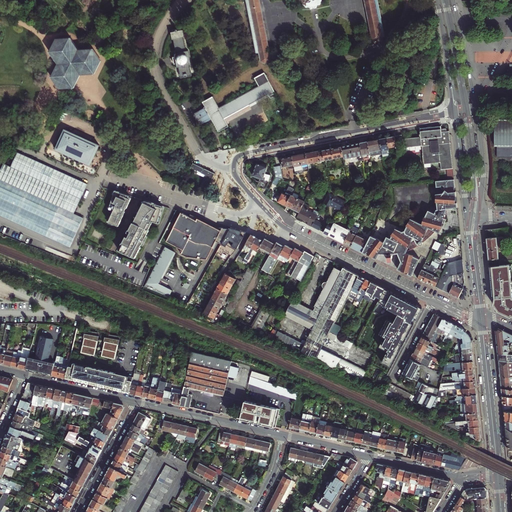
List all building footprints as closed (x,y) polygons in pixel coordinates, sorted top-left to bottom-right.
[(246,0),(257,54),(260,53),(262,61),(265,63),(269,62),(271,59),(259,0),(364,0),(372,41),(375,43),(379,43),(381,39),(386,38),(378,0),(246,0)] [(322,0),(299,0),(306,7),(309,7),(311,9),(314,8),(317,8),(317,5),(321,4),(322,0)] [(179,67),(181,77),(193,75),(191,64),(192,63),(189,50),(188,50),(185,36),(186,36),(184,29),(183,29),(183,27),(172,29),(172,31),(171,31),(173,39),(174,39),(176,52),(175,53),(176,56),(174,56),(174,58),(173,58),(173,60),(173,61),(175,61),(175,63),(177,63),(178,67),(179,67)] [(72,37),(57,38),(50,51),(57,63),(51,76),(59,89),(74,88),(80,75),(96,74),(102,61),(94,48),(80,49),(72,37)] [(225,117),(247,105),(269,93),(271,98),(277,95),(264,72),(254,78),(259,86),(220,107),(213,96),(203,101),(206,107),(203,108),(204,110),(195,115),(200,124),(212,118),(218,132),(229,126),(227,123),(225,117)] [(249,109),(247,105),(225,117),(227,123),(230,122),(229,120),(249,109)] [(511,120),(495,120),(495,145),(497,146),(497,158),(511,157),(511,120)] [(454,169),(450,131),(446,131),(446,128),(441,129),(440,126),(435,127),(420,128),(420,134),(419,134),(419,136),(420,136),(420,137),(401,139),(402,147),(421,145),(423,165),(440,163),(441,170),(447,170),(454,169)] [(100,144),(64,129),(55,150),(90,166),(93,159),(100,144)] [(391,136),(387,137),(390,149),(397,148),(395,136),(391,136)] [(390,149),(387,137),(384,138),(380,139),(383,155),(383,157),(391,155),(390,149)] [(383,155),(380,139),(373,140),(367,141),(369,152),(370,154),(370,156),(370,157),(383,155)] [(364,142),(360,143),(362,155),(370,154),(369,152),(367,141),(364,142)] [(362,155),(360,143),(350,145),(342,146),(343,156),(344,159),(353,157),(362,155)] [(343,156),(342,146),(331,148),(323,150),(325,159),(343,156)] [(82,182),(12,150),(6,165),(0,162),(0,215),(65,245),(78,215),(69,211),(82,182)] [(308,163),(310,163),(325,160),(325,159),(323,150),(314,152),(306,153),(308,163)] [(304,171),(309,170),(309,168),(308,163),(306,153),(299,154),(292,156),(294,164),(294,166),(296,175),(304,173),(304,171)] [(294,164),(292,156),(284,157),(281,158),(283,166),(294,164)] [(353,157),(344,159),(345,167),(347,167),(347,162),(354,160),(353,157)] [(193,163),(190,170),(204,177),(199,188),(207,191),(211,182),(212,183),(214,178),(213,178),(215,173),(196,165),(193,163)] [(270,174),(265,173),(267,166),(266,166),(265,164),(262,163),(260,164),(259,163),(257,163),(253,175),(257,177),(257,178),(260,179),(258,186),(266,189),(270,174)] [(281,166),(274,167),(276,177),(280,178),(284,179),(281,166)] [(455,177),(454,169),(447,170),(448,181),(455,180),(455,177)] [(384,240),(371,234),(368,240),(363,251),(377,258),(380,253),(383,253),(388,253),(388,258),(389,259),(390,259),(391,259),(392,258),(392,256),(393,256),(393,254),(391,254),(391,253),(398,252),(400,260),(397,267),(405,272),(411,275),(419,257),(406,251),(406,250),(415,248),(422,245),(430,240),(436,233),(440,236),(447,221),(445,221),(445,219),(446,218),(446,216),(448,216),(447,209),(458,208),(457,198),(455,180),(448,181),(435,181),(436,188),(440,187),(441,189),(445,191),(443,194),(435,194),(437,210),(434,215),(428,212),(422,225),(411,219),(405,231),(402,232),(395,229),(391,239),(391,242),(384,240)] [(281,202),(287,205),(291,197),(292,194),(293,192),(295,188),(290,185),(286,193),(283,192),(279,201),(281,202)] [(108,206),(107,211),(112,212),(107,222),(106,224),(110,226),(111,224),(118,227),(125,212),(124,212),(125,209),(126,209),(130,199),(128,198),(128,196),(119,193),(115,191),(114,192),(113,192),(111,195),(113,196),(110,207),(108,206)] [(290,207),(293,208),(298,198),(300,195),(293,192),(292,194),(291,197),(287,205),(290,207)] [(328,193),(324,202),(331,206),(332,205),(334,206),(341,210),(345,201),(328,193)] [(305,201),(298,198),(293,208),(296,210),(300,212),(304,203),(305,201)] [(151,203),(144,201),(143,203),(141,202),(136,212),(138,213),(133,223),(132,223),(131,226),(130,225),(126,233),(128,234),(126,237),(124,239),(118,251),(120,252),(119,253),(123,255),(124,254),(135,259),(140,248),(141,246),(143,246),(147,237),(146,236),(149,231),(148,230),(152,222),(158,224),(163,209),(161,208),(161,206),(154,204),(154,203),(152,202),(151,203)] [(300,212),(298,216),(306,220),(307,218),(308,219),(310,220),(308,224),(312,226),(315,219),(318,215),(308,210),(310,206),(304,203),(300,212)] [(188,217),(180,213),(166,242),(182,250),(181,254),(186,257),(206,259),(215,241),(222,244),(230,228),(219,228),(207,226),(207,223),(205,223),(203,223),(203,221),(191,215),(189,214),(188,217)] [(323,223),(315,219),(312,226),(317,228),(320,230),(323,223)] [(330,221),(325,232),(341,240),(345,242),(353,226),(350,224),(348,229),(330,221)] [(353,226),(345,242),(349,244),(352,245),(357,235),(359,232),(353,229),(354,227),(353,226)] [(231,227),(230,228),(222,244),(217,253),(221,256),(223,253),(231,256),(238,247),(246,232),(240,230),(238,235),(236,234),(234,232),(236,229),(231,227)] [(256,236),(251,234),(243,250),(241,252),(247,255),(249,252),(257,237),(256,236)] [(357,235),(352,245),(359,249),(363,251),(368,240),(357,235)] [(255,256),(260,248),(264,241),(261,239),(257,237),(249,252),(255,256)] [(498,252),(498,250),(497,237),(487,238),(488,247),(488,254),(498,252)] [(264,241),(260,248),(262,249),(263,248),(271,253),(276,244),(275,243),(268,240),(265,238),(264,241)] [(277,242),(276,244),(271,253),(261,270),(269,274),(278,259),(280,255),(285,246),(282,245),(277,242)] [(138,265),(84,243),(76,261),(140,286),(148,269),(144,267),(138,265)] [(282,258),(287,261),(290,256),(294,249),(291,247),(285,244),(285,246),(280,255),(278,259),(281,260),(282,258)] [(438,253),(441,247),(435,244),(432,250),(438,253)] [(165,246),(145,287),(169,297),(173,290),(162,284),(163,281),(161,280),(177,252),(165,246)] [(295,247),(294,249),(290,256),(292,257),(299,260),(303,252),(302,251),(298,249),(295,247)] [(298,261),(291,275),(302,281),(312,262),(311,262),(314,255),(311,254),(304,250),(303,252),(299,260),(298,261)] [(294,259),(287,275),(290,277),(291,275),(298,261),(294,259)] [(449,276),(452,275),(464,272),(463,270),(462,260),(448,263),(449,276)] [(430,284),(436,273),(440,264),(434,262),(431,268),(424,281),(428,283),(430,284)] [(448,263),(436,287),(444,291),(449,294),(454,284),(453,284),(453,280),(452,275),(449,276),(448,263)] [(511,287),(510,264),(490,266),(491,278),(493,304),(495,307),(499,312),(511,317),(511,287)] [(431,268),(425,265),(418,278),(421,280),(424,281),(431,268)] [(249,267),(243,278),(243,280),(241,282),(239,287),(236,292),(234,297),(231,302),(228,307),(226,312),(223,317),(222,319),(228,322),(256,271),(249,267)] [(343,269),(337,267),(336,268),(334,267),(327,282),(325,282),(324,283),(322,284),(322,285),(323,287),(324,288),(314,306),(315,307),(313,310),(292,300),(284,315),(313,329),(305,344),(277,329),(271,340),(316,360),(343,372),(363,382),(369,371),(322,348),(325,342),(329,344),(332,338),(336,340),(338,336),(337,335),(331,332),(335,324),(351,292),(359,275),(357,274),(344,268),(343,269)] [(224,276),(222,278),(228,281),(231,276),(225,273),(224,276)] [(436,273),(430,284),(433,285),(435,287),(440,276),(437,274),(437,273),(436,273)] [(356,299),(359,292),(366,279),(363,277),(359,275),(351,292),(354,293),(352,296),(354,297),(353,298),(356,300),(356,299)] [(235,282),(236,279),(231,276),(228,281),(233,284),(235,282)] [(366,279),(359,292),(362,294),(359,301),(358,302),(361,303),(364,297),(372,282),(370,281),(366,279)] [(371,300),(372,297),(378,285),(376,284),(372,282),(364,297),(371,300)] [(219,286),(217,288),(223,291),(228,294),(230,291),(231,289),(225,286),(220,283),(219,286)] [(460,287),(454,284),(449,294),(455,296),(458,298),(463,289),(460,287)] [(378,285),(372,297),(374,298),(375,296),(380,299),(385,289),(383,288),(378,285)] [(223,291),(217,288),(216,291),(214,293),(220,296),(223,291)] [(404,298),(385,289),(380,299),(379,301),(385,304),(384,306),(399,313),(395,322),(388,318),(380,333),(387,337),(384,342),(383,341),(380,346),(388,350),(382,362),(392,367),(405,343),(415,324),(412,322),(414,317),(417,319),(423,308),(404,298)] [(220,296),(214,293),(213,296),(212,298),(217,301),(220,296)] [(215,306),(209,303),(208,305),(206,308),(212,311),(215,306)] [(205,312),(203,315),(209,317),(212,311),(206,308),(205,312)] [(271,312),(263,308),(250,331),(259,335),(271,312)] [(212,311),(209,317),(220,323),(222,319),(223,317),(220,316),(219,315),(217,314),(212,311)] [(434,313),(422,336),(431,341),(435,334),(443,318),(441,317),(434,313)] [(444,331),(449,321),(446,319),(443,318),(435,334),(437,336),(441,328),(444,331)] [(452,322),(449,321),(444,331),(445,331),(444,334),(446,335),(443,340),(445,342),(447,337),(448,336),(454,324),(452,322)] [(341,327),(335,324),(331,332),(337,335),(341,327)] [(458,326),(454,324),(448,336),(452,338),(453,336),(454,336),(455,336),(460,326),(458,326)] [(461,338),(465,330),(462,328),(460,326),(455,336),(456,337),(456,336),(458,337),(461,338)] [(498,350),(498,354),(508,354),(507,351),(509,351),(508,344),(504,345),(504,342),(511,343),(511,345),(511,334),(499,328),(496,330),(497,338),(497,345),(498,350)] [(98,332),(86,330),(84,338),(85,338),(82,352),(95,355),(99,336),(97,335),(98,332)] [(459,341),(458,343),(471,342),(471,341),(470,337),(468,334),(465,330),(461,338),(459,341)] [(118,335),(110,333),(109,337),(105,337),(104,341),(105,341),(102,356),(115,359),(120,339),(117,339),(118,335)] [(54,338),(41,335),(36,357),(49,360),(54,338)] [(442,347),(431,341),(422,336),(420,339),(419,341),(440,352),(442,347)] [(440,352),(419,341),(417,345),(416,348),(425,352),(427,349),(430,351),(431,351),(431,352),(441,357),(442,355),(443,353),(440,352)] [(23,349),(22,350),(19,367),(23,368),(26,369),(29,356),(32,345),(29,345),(27,351),(25,350),(27,344),(24,344),(23,349)] [(6,354),(4,364),(10,365),(16,367),(19,367),(22,350),(23,349),(20,348),(20,349),(18,349),(18,351),(7,349),(6,354)] [(415,350),(413,352),(423,357),(425,352),(416,348),(415,350)] [(59,376),(64,356),(60,355),(61,351),(59,350),(56,362),(54,371),(53,375),(57,376),(59,376)] [(64,377),(66,378),(70,362),(72,351),(70,351),(68,357),(64,356),(59,376),(64,377)] [(233,362),(194,352),(192,357),(184,390),(180,405),(191,407),(194,395),(190,394),(191,388),(205,391),(205,394),(210,395),(214,397),(215,394),(225,396),(229,376),(238,378),(240,368),(232,366),(233,362)] [(423,357),(413,352),(412,355),(410,358),(420,363),(425,366),(426,364),(425,363),(426,361),(422,360),(423,357)] [(456,353),(457,362),(473,361),(473,359),(472,352),(459,353),(456,353)] [(499,359),(499,360),(511,362),(511,357),(511,355),(508,354),(498,354),(499,359)] [(29,356),(26,369),(33,370),(46,373),(53,375),(54,371),(56,362),(49,360),(36,357),(29,356)] [(420,363),(410,358),(408,362),(403,373),(417,381),(419,376),(415,374),(420,363)] [(473,361),(457,362),(445,363),(444,371),(454,370),(474,368),(474,366),(473,361)] [(134,377),(70,362),(66,378),(95,385),(119,390),(130,393),(134,377)] [(134,394),(136,394),(141,374),(136,373),(137,369),(136,369),(134,377),(130,393),(134,394)] [(146,397),(149,397),(155,377),(156,373),(153,372),(150,382),(147,381),(143,396),(146,397)] [(141,374),(136,394),(141,396),(143,396),(147,381),(147,380),(142,379),(143,375),(141,374)] [(0,375),(0,388),(8,392),(13,379),(10,378),(2,376),(0,375)] [(164,387),(159,385),(156,399),(159,400),(162,401),(163,397),(167,382),(168,377),(166,376),(164,383),(165,384),(164,387)] [(251,376),(249,383),(293,398),(295,391),(281,386),(251,376)] [(155,377),(149,397),(153,398),(156,399),(159,385),(161,378),(155,377)] [(454,389),(457,389),(476,387),(476,385),(475,380),(460,381),(455,382),(441,383),(440,387),(441,390),(446,390),(454,389)] [(511,381),(501,383),(501,386),(502,388),(511,389),(511,381)] [(173,383),(167,382),(163,397),(173,399),(172,403),(177,404),(180,405),(184,390),(173,387),(172,391),(171,391),(173,383)] [(393,393),(396,386),(390,383),(386,390),(393,393)] [(420,388),(419,390),(425,393),(434,396),(436,396),(438,396),(438,394),(434,393),(429,391),(432,387),(422,383),(420,388)] [(37,384),(33,399),(31,410),(33,411),(35,405),(35,406),(36,402),(39,402),(43,386),(41,385),(37,384)] [(45,404),(46,397),(49,387),(47,387),(43,386),(39,402),(38,406),(41,407),(42,403),(45,404)] [(403,390),(396,386),(393,393),(399,396),(403,390)] [(49,387),(46,397),(49,398),(47,407),(52,408),(52,407),(56,389),(53,388),(49,387)] [(438,396),(438,397),(446,396),(446,390),(441,390),(440,387),(438,394),(438,396)] [(452,396),(457,395),(476,394),(476,392),(476,387),(457,389),(457,394),(456,394),(454,394),(453,394),(452,396)] [(511,389),(502,388),(502,393),(502,395),(511,396),(511,389)] [(59,390),(56,389),(52,407),(52,408),(51,410),(54,411),(57,412),(59,405),(59,402),(62,390),(59,390)] [(64,410),(68,392),(66,391),(62,390),(59,402),(59,405),(57,412),(56,419),(58,419),(59,416),(60,417),(61,409),(64,410)] [(425,393),(419,390),(417,395),(414,400),(431,408),(435,399),(436,396),(434,396),(425,393)] [(413,395),(406,391),(402,398),(409,402),(413,395)] [(71,410),(71,409),(75,393),(74,393),(68,392),(64,410),(70,411),(71,410)] [(76,406),(78,406),(81,395),(78,394),(75,393),(71,409),(72,409),(73,408),(76,408),(76,406)] [(476,394),(457,395),(457,398),(455,398),(456,400),(460,399),(461,403),(462,403),(477,402),(477,399),(476,394)] [(29,398),(23,395),(21,401),(18,407),(30,412),(30,411),(28,410),(31,403),(28,402),(29,398)] [(81,395),(78,406),(77,409),(84,410),(87,396),(85,396),(81,395)] [(87,396),(84,410),(83,412),(85,412),(85,411),(88,412),(89,409),(90,409),(92,405),(93,397),(90,397),(87,396)] [(104,406),(105,400),(103,400),(101,399),(99,406),(99,407),(108,412),(110,407),(104,406)] [(280,409),(245,401),(240,419),(258,423),(275,427),(280,409)] [(114,402),(113,408),(110,413),(119,418),(125,407),(124,404),(120,404),(114,402)] [(477,402),(462,403),(462,405),(465,405),(466,413),(478,412),(478,409),(477,402)] [(504,409),(504,411),(511,411),(511,407),(511,408),(511,405),(511,403),(503,403),(503,406),(504,409)] [(33,423),(34,420),(29,418),(30,412),(18,407),(17,410),(16,413),(14,419),(26,424),(27,421),(29,421),(33,423)] [(108,412),(102,423),(113,429),(118,421),(119,418),(110,413),(108,412)] [(148,416),(140,412),(133,424),(145,430),(151,418),(148,416)] [(457,417),(458,421),(479,419),(479,416),(478,412),(466,413),(463,413),(456,414),(456,417),(457,417)] [(307,415),(304,414),(302,420),(300,429),(306,431),(309,431),(310,428),(312,422),(306,420),(307,415)] [(296,428),(300,429),(302,420),(292,418),(290,427),(296,428)] [(13,422),(11,426),(30,433),(32,430),(25,428),(27,424),(26,424),(14,419),(13,422)] [(479,419),(458,421),(442,422),(454,428),(456,428),(456,424),(461,424),(464,423),(464,427),(465,427),(480,425),(480,423),(479,419)] [(158,429),(170,431),(172,422),(167,421),(161,420),(158,429)] [(113,429),(102,423),(99,422),(98,425),(95,424),(93,423),(92,425),(95,427),(110,435),(112,431),(113,429)] [(177,423),(172,422),(170,431),(170,432),(169,435),(177,437),(179,433),(181,424),(177,423)] [(319,424),(312,422),(310,428),(309,431),(314,433),(317,433),(319,424)] [(327,425),(320,423),(319,424),(317,433),(321,434),(324,435),(327,425)] [(145,430),(133,424),(131,427),(130,429),(144,436),(145,435),(143,434),(146,430),(145,430)] [(186,426),(181,424),(179,433),(177,437),(186,439),(187,436),(187,435),(189,426),(186,426)] [(331,437),(334,427),(327,425),(324,435),(329,436),(331,437)] [(480,429),(480,425),(465,427),(465,431),(463,433),(467,434),(467,433),(470,432),(470,433),(480,432),(480,429)] [(30,433),(11,426),(10,428),(9,432),(23,438),(24,435),(34,439),(34,438),(41,441),(42,438),(30,433)] [(195,428),(189,426),(187,435),(187,436),(186,439),(195,441),(198,428),(195,428)] [(346,440),(349,428),(342,426),(341,429),(339,438),(344,440),(346,440)] [(91,434),(96,436),(106,442),(109,437),(110,435),(95,427),(91,434)] [(339,438),(341,429),(334,427),(331,437),(337,438),(339,438)] [(353,429),(349,428),(346,440),(351,441),(354,442),(356,433),(352,432),(353,429)] [(128,433),(127,435),(139,441),(142,442),(143,443),(145,444),(148,438),(144,436),(130,429),(128,433)] [(357,430),(356,433),(354,442),(359,443),(362,444),(364,435),(358,433),(358,430),(357,430)] [(102,450),(103,448),(92,443),(78,435),(79,432),(72,431),(70,431),(65,439),(74,443),(73,444),(75,445),(78,441),(87,445),(86,447),(90,449),(88,452),(98,457),(102,450)] [(21,443),(23,438),(9,432),(8,434),(6,440),(4,444),(16,449),(19,450),(22,444),(21,443)] [(224,434),(220,433),(218,443),(221,443),(229,445),(230,442),(232,434),(228,433),(224,432),(224,434)] [(369,446),(372,433),(365,432),(364,435),(362,444),(365,445),(369,446)] [(377,447),(381,434),(373,432),(372,433),(369,446),(373,446),(377,447)] [(467,433),(467,434),(480,440),(481,439),(481,437),(480,432),(470,433),(470,432),(467,433)] [(381,433),(381,434),(377,447),(381,448),(385,449),(388,439),(389,434),(381,433)] [(230,442),(238,444),(240,435),(236,435),(232,434),(230,442)] [(139,441),(127,435),(126,438),(124,441),(140,449),(142,446),(138,444),(139,441)] [(244,437),(240,435),(238,444),(245,446),(247,437),(244,437)] [(106,442),(96,436),(92,443),(103,448),(105,444),(106,442)] [(253,439),(247,437),(245,446),(253,448),(255,439),(253,439)] [(399,441),(397,452),(401,452),(404,453),(407,440),(400,437),(399,441)] [(422,461),(427,439),(425,438),(424,444),(421,443),(420,446),(417,460),(419,460),(422,461)] [(255,439),(253,448),(261,449),(263,441),(261,440),(255,439)] [(388,439),(385,449),(391,450),(397,452),(399,441),(388,439)] [(432,441),(427,439),(422,461),(429,463),(435,464),(437,453),(433,452),(433,451),(432,450),(433,447),(430,447),(432,441)] [(140,449),(124,441),(123,443),(121,447),(129,451),(131,448),(138,452),(140,449)] [(268,442),(263,441),(261,449),(269,451),(271,443),(268,442)] [(417,460),(420,446),(414,443),(413,448),(414,448),(413,455),(412,459),(414,459),(417,460)] [(16,449),(4,444),(3,446),(2,450),(14,455),(16,449)] [(95,463),(75,452),(62,445),(50,467),(65,475),(83,485),(93,467),(95,463)] [(118,502),(118,503),(116,506),(115,509),(114,510),(113,511),(112,511),(121,511),(123,509),(125,506),(127,503),(128,500),(130,497),(132,494),(133,491),(135,488),(137,484),(139,482),(140,479),(142,475),(144,472),(145,469),(147,466),(149,463),(151,460),(152,457),(154,454),(156,451),(149,447),(148,449),(147,450),(146,452),(146,453),(144,456),(143,459),(142,460),(141,463),(139,465),(139,466),(137,469),(136,471),(135,472),(134,475),(132,477),(132,478),(131,479),(130,481),(129,484),(127,487),(125,490),(123,493),(123,494),(122,496),(120,499),(118,502)] [(128,455),(129,451),(121,447),(119,450),(118,453),(133,462),(135,459),(128,455)] [(164,447),(161,454),(166,457),(169,451),(170,450),(164,447)] [(297,459),(300,449),(296,448),(291,447),(289,457),(290,457),(289,459),(297,461),(297,459)] [(441,466),(445,449),(439,448),(437,453),(435,464),(438,465),(441,466)] [(445,448),(445,449),(441,466),(450,468),(459,470),(467,458),(445,448)] [(306,461),(308,451),(305,451),(300,449),(297,459),(306,461)] [(14,455),(2,450),(1,452),(0,454),(0,455),(9,460),(10,458),(15,460),(17,456),(14,455)] [(75,451),(75,452),(95,463),(97,459),(98,457),(88,452),(87,451),(86,453),(83,451),(82,454),(75,451)] [(314,453),(308,451),(306,461),(314,462),(316,453),(314,453)] [(116,457),(114,459),(123,464),(124,461),(129,463),(132,465),(133,462),(118,453),(116,457)] [(328,460),(330,457),(324,455),(316,453),(314,462),(325,465),(327,461),(328,460)] [(330,457),(328,460),(332,462),(334,458),(336,459),(337,454),(332,453),(330,457)] [(9,460),(0,455),(0,463),(8,467),(15,469),(18,471),(19,468),(15,467),(12,465),(14,461),(9,460)] [(175,457),(173,461),(181,465),(183,461),(175,457)] [(349,457),(348,457),(344,464),(354,469),(358,462),(352,458),(349,457)] [(112,463),(111,465),(124,472),(127,466),(123,464),(114,459),(112,463)] [(8,467),(0,463),(0,476),(7,480),(9,481),(11,481),(12,478),(7,477),(4,477),(3,476),(6,467),(8,468),(8,467)] [(204,476),(208,467),(200,463),(195,471),(199,473),(204,476)] [(354,469),(344,464),(343,466),(337,463),(336,464),(334,463),(333,465),(338,468),(350,475),(352,471),(354,469)] [(382,488),(383,485),(387,466),(378,463),(376,469),(378,469),(378,472),(381,472),(379,480),(377,480),(376,484),(382,488)] [(124,472),(111,465),(108,471),(106,475),(115,480),(119,474),(126,477),(128,474),(124,472)] [(147,498),(145,502),(143,505),(141,509),(140,511),(139,511),(156,511),(158,508),(160,505),(161,502),(163,499),(165,496),(167,493),(168,490),(170,487),(172,484),(173,481),(175,478),(177,474),(178,471),(172,468),(166,465),(164,468),(162,471),(161,474),(159,477),(157,480),(156,483),(154,486),(152,489),(150,492),(149,495),(147,498)] [(221,474),(222,471),(210,465),(208,467),(218,472),(217,472),(221,474)] [(387,466),(383,485),(389,486),(390,482),(393,467),(391,467),(387,466)] [(218,472),(208,467),(204,476),(209,478),(213,480),(214,479),(217,481),(221,474),(217,472),(218,472)] [(393,467),(390,482),(396,484),(400,469),(398,468),(393,467)] [(335,475),(336,476),(346,481),(348,478),(350,475),(338,468),(337,471),(337,472),(335,475)] [(400,469),(396,484),(400,485),(401,481),(403,481),(402,482),(404,483),(406,470),(404,470),(400,469)] [(406,470),(404,483),(403,486),(402,491),(404,491),(408,492),(409,489),(409,486),(412,472),(410,471),(406,470)] [(232,477),(233,477),(222,471),(221,474),(231,480),(232,477)] [(280,483),(291,489),(295,481),(292,479),(294,477),(292,476),(286,472),(283,477),(280,483)] [(412,472),(409,486),(415,488),(414,490),(416,490),(420,473),(417,473),(412,472)] [(420,473),(416,490),(416,491),(415,494),(419,494),(419,493),(421,494),(421,493),(423,494),(423,493),(427,475),(424,474),(420,473)] [(231,480),(221,474),(217,481),(220,483),(220,484),(222,485),(227,488),(231,480)] [(83,485),(65,475),(64,478),(68,480),(66,484),(80,491),(82,487),(83,485)] [(115,480),(106,475),(104,479),(102,482),(112,488),(113,488),(114,487),(112,486),(115,480)] [(427,475),(423,493),(426,494),(426,497),(425,498),(429,499),(430,495),(434,477),(431,476),(427,475)] [(239,481),(238,483),(234,491),(237,493),(241,495),(245,487),(242,485),(243,483),(246,479),(242,476),(239,481)] [(346,481),(336,476),(333,481),(332,480),(331,483),(328,481),(326,484),(339,492),(343,486),(346,481)] [(434,477),(430,495),(434,496),(435,493),(436,489),(438,489),(441,478),(439,478),(434,477)] [(438,489),(437,494),(437,497),(442,498),(451,483),(450,480),(447,480),(441,478),(438,489)] [(9,481),(7,480),(6,481),(5,481),(4,485),(11,488),(17,490),(17,488),(8,485),(9,481)] [(238,483),(231,480),(227,488),(231,489),(234,491),(238,483)] [(66,490),(77,497),(79,493),(80,491),(66,484),(62,481),(61,485),(67,488),(66,490)] [(112,488),(102,482),(100,487),(97,492),(108,498),(110,499),(115,489),(113,488),(112,488)] [(0,490),(2,491),(3,489),(7,490),(7,489),(10,490),(11,488),(4,485),(0,483),(0,490)] [(277,490),(287,495),(288,495),(291,489),(280,483),(279,485),(277,490)] [(361,486),(359,488),(371,496),(372,497),(373,495),(372,494),(374,490),(362,483),(361,486)] [(339,492),(326,484),(324,487),(327,488),(324,492),(326,493),(324,496),(333,502),(337,496),(339,492)] [(252,491),(245,487),(241,495),(245,497),(252,500),(257,490),(253,488),(252,491)] [(76,498),(77,497),(66,490),(62,488),(60,491),(57,489),(56,491),(54,490),(54,491),(56,492),(74,502),(76,498)] [(357,491),(355,494),(367,501),(368,502),(370,503),(371,500),(369,499),(371,496),(359,488),(357,491)] [(484,488),(464,490),(461,496),(466,499),(471,499),(476,498),(487,497),(487,494),(486,490),(484,488)] [(183,489),(179,496),(185,500),(189,492),(183,489)] [(211,493),(203,489),(199,497),(207,501),(209,497),(211,493)] [(402,497),(401,496),(394,493),(389,489),(384,497),(383,500),(391,505),(396,508),(402,497)] [(284,502),(287,495),(277,490),(276,492),(273,497),(281,501),(284,502)] [(0,499),(0,511),(4,506),(10,494),(6,493),(4,492),(0,499)] [(60,497),(58,501),(71,508),(73,504),(74,502),(56,492),(55,495),(60,497)] [(108,498),(97,492),(95,495),(93,499),(103,504),(104,504),(108,498)] [(324,496),(319,493),(315,500),(316,500),(329,508),(331,504),(333,502),(324,496)] [(354,496),(352,499),(367,508),(370,503),(368,502),(367,501),(355,494),(354,496)] [(429,499),(426,511),(427,511),(433,511),(442,498),(437,497),(434,496),(430,495),(429,499)] [(464,508),(464,506),(465,502),(466,499),(461,496),(459,499),(456,503),(464,508)] [(205,505),(207,501),(199,497),(195,505),(203,509),(205,505)] [(281,501),(273,497),(272,499),(269,504),(277,508),(281,501)] [(471,506),(488,504),(488,502),(487,497),(476,498),(471,499),(466,499),(465,502),(471,502),(471,506)] [(51,505),(54,507),(64,511),(69,511),(70,510),(71,508),(58,501),(57,500),(55,503),(45,498),(44,501),(51,505)] [(103,504),(93,499),(91,502),(90,505),(99,510),(103,504)] [(349,504),(361,511),(366,511),(368,509),(367,508),(352,499),(351,501),(349,504)] [(329,508),(316,500),(311,508),(307,505),(304,509),(306,510),(308,511),(326,511),(327,511),(329,508)] [(26,511),(31,503),(28,501),(27,505),(22,511),(26,511)] [(453,508),(458,511),(462,511),(464,508),(456,503),(455,505),(453,508)]
